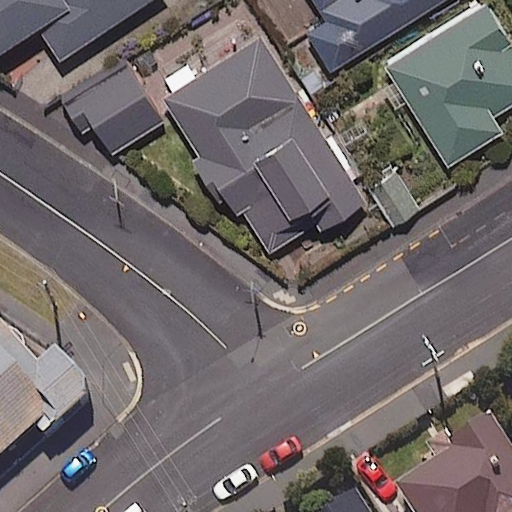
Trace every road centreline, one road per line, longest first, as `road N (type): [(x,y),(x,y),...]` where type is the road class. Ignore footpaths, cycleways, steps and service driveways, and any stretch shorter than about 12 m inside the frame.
road 1 (residential): [(260,393),(182,307),(0,172)]
road 2 (tertiary): [(260,393),(511,237)]
road 3 (tertiary): [(100,511),(260,393)]
